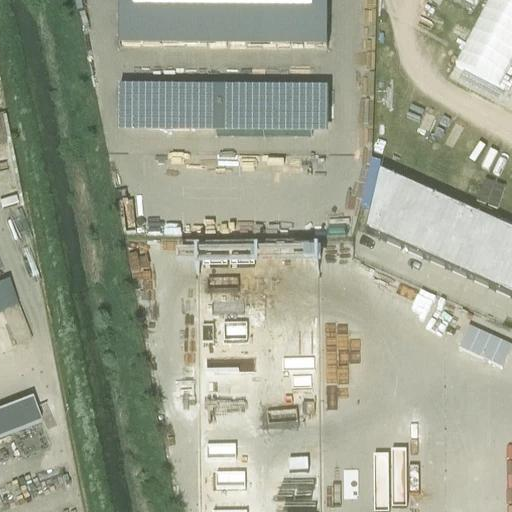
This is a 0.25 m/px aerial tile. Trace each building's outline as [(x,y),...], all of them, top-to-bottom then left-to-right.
[(327,0),(119,0),(119,49),(327,50),(327,0)] [(511,0),(488,0),(450,80),(511,110),(511,0)] [(240,89),(240,73),(179,72),(179,88),(240,89)] [(118,92),(118,126),(327,127),(327,93),(118,92)] [(511,234),(380,175),(366,236),(511,301),(511,234)] [(0,351),(31,341),(20,310),(0,316),(0,351)] [(502,372),(511,348),(468,327),(459,352),(502,372)] [(0,413),(0,439),(42,427),(34,403),(0,413)]
